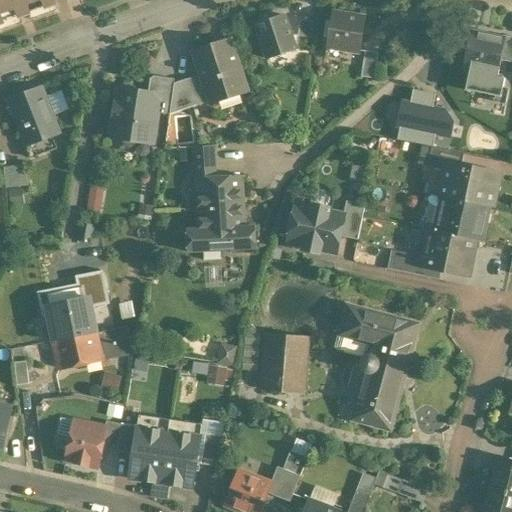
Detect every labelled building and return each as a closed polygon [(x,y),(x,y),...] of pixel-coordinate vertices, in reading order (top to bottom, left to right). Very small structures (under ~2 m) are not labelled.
[(53,0),(0,0),(0,23),(55,4),(53,0)] [(366,18),(333,13),(327,47),(360,52),(366,18)] [(286,16),(257,25),(268,59),(297,49),(286,16)] [(300,35),(313,36),(314,20),(301,20),(300,35)] [(504,37),(472,31),(464,70),(497,76),(501,59),(505,37),(504,37)] [(511,36),(505,35),(504,37),(505,37),(501,59),(511,61),(511,36)] [(230,42),(195,54),(202,76),(211,101),(246,90),(230,42)] [(379,53),(366,51),(362,77),(374,79),(379,53)] [(175,80),(155,77),(155,76),(151,79),(151,80),(148,97),(155,98),(156,98),(160,103),(159,103),(158,113),(170,115),(174,84),(175,80)] [(197,106),(211,101),(202,76),(188,80),(197,106)] [(188,80),(176,84),(174,84),(170,115),(171,115),(197,106),(188,80)] [(148,97),(140,96),(136,91),(130,90),(125,84),(118,89),(112,132),(117,139),(121,140),(133,141),(140,136),(152,138),(154,138),(158,113),(159,103),(160,103),(156,98),(155,98),(148,97)] [(44,85),(7,99),(19,130),(55,116),(44,85)] [(402,98),(395,138),(435,145),(436,135),(452,138),(457,111),(434,108),(437,93),(412,88),(410,100),(402,98)] [(55,116),(19,130),(24,143),(44,136),(60,130),(55,116)] [(44,136),(24,143),(29,157),(55,147),(51,137),(46,139),(44,136)] [(133,141),(121,140),(131,153),(152,138),(140,136),(133,141)] [(394,144),(382,142),(380,154),(392,156),(394,144)] [(215,146),(193,147),(195,178),(219,177),(215,146)] [(419,165),(428,167),(432,148),(422,146),(419,165)] [(464,155),(432,148),(428,167),(446,170),(448,164),(462,166),(464,155)] [(6,185),(27,184),(26,164),(5,165),(6,185)] [(462,166),(448,164),(446,170),(440,197),(488,207),(492,208),(499,174),(462,166)] [(219,177),(195,178),(198,229),(246,227),(243,176),(219,177)] [(91,208),(103,209),(106,187),(93,186),(91,208)] [(488,207),(444,198),(437,231),(431,230),(431,231),(481,241),(488,207)] [(366,205),(347,201),(344,215),(345,215),(340,236),(358,240),(366,205)] [(313,208),(296,205),(288,244),(305,247),(304,250),(319,253),(320,251),(337,254),(340,236),(345,215),(344,215),(328,211),(329,209),(313,205),(313,208)] [(147,210),(137,211),(139,221),(148,219),(147,210)] [(198,229),(187,230),(188,252),(204,251),(229,250),(257,249),(256,227),(246,227),(198,229)] [(481,241),(431,231),(424,264),(440,267),(467,273),(474,240),(480,242),(481,241)] [(229,250),(204,251),(205,267),(230,266),(229,250)] [(416,255),(392,250),(388,269),(437,279),(440,267),(424,264),(415,262),(416,255)] [(83,272),(26,285),(33,318),(47,315),(53,342),(97,333),(83,272)] [(394,318),(348,306),(341,331),(369,339),(387,344),(394,318)] [(420,325),(394,318),(387,344),(385,352),(411,359),(420,325)] [(100,344),(103,359),(134,352),(128,327),(113,330),(116,341),(100,344)] [(369,339),(341,331),(339,340),(336,342),(335,346),(337,349),(341,350),(344,348),(366,354),(368,354),(371,344),(369,339)] [(97,333),(53,342),(60,369),(103,360),(103,359),(100,344),(97,333)] [(262,334),(246,333),(243,370),(259,372),(262,334)] [(311,337),(266,333),(261,388),(306,393),(311,337)] [(387,344),(369,339),(371,344),(368,354),(366,354),(364,355),(361,356),(359,359),(358,361),(358,364),(359,368),(361,371),(364,373),(368,373),(356,419),(388,428),(404,369),(408,370),(411,359),(385,352),(387,344)] [(235,365),(238,345),(221,343),(219,363),(235,365)] [(17,386),(29,385),(26,361),(14,363),(17,386)] [(208,380),(232,384),(235,367),(194,361),(192,371),(209,373),(208,380)] [(120,378),(107,376),(106,386),(119,388),(120,378)] [(0,445),(3,446),(10,413),(0,410),(0,406),(0,407),(0,406),(0,445)] [(209,412),(206,434),(223,437),(227,415),(209,412)] [(203,425),(140,416),(138,427),(170,432),(201,437),(203,425)] [(105,428),(75,421),(67,460),(76,463),(76,465),(88,467),(88,465),(98,468),(102,449),(106,429),(105,428)] [(124,425),(107,422),(105,428),(106,429),(102,449),(120,453),(124,425)] [(138,427),(124,425),(120,453),(134,455),(138,427)] [(162,484),(170,432),(138,427),(134,455),(130,479),(162,484)] [(170,432),(162,484),(193,488),(195,478),(201,437),(170,432)] [(223,437),(206,434),(202,465),(217,467),(223,437)] [(308,456),(291,450),(284,467),(301,474),(308,456)] [(511,459),(499,456),(490,489),(511,494),(511,459)] [(301,474),(284,467),(274,494),(291,501),(301,474)] [(250,473),(240,468),(226,504),(245,511),(259,511),(271,481),(250,473)] [(380,471),(373,490),(386,494),(388,488),(392,476),(380,471)] [(403,480),(392,476),(388,488),(398,492),(403,480)] [(428,490),(403,480),(398,492),(423,502),(428,490)] [(361,483),(358,490),(370,495),(373,488),(361,483)] [(317,488),(312,501),(335,511),(340,497),(317,488)] [(511,511),(511,494),(490,489),(483,511),(511,511)] [(363,511),(370,495),(358,490),(349,511),(363,511)] [(312,501),(309,500),(304,511),(338,511),(335,511),(312,501)]
